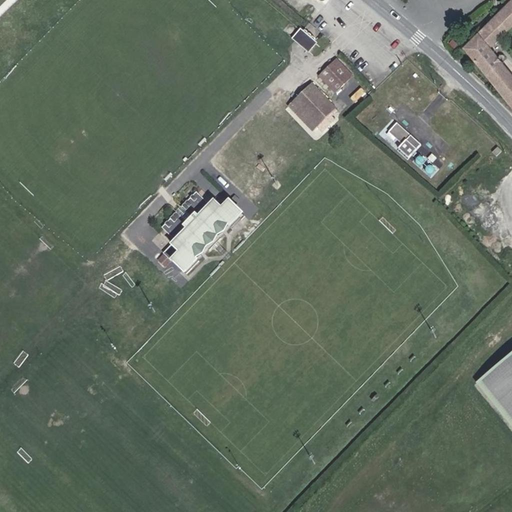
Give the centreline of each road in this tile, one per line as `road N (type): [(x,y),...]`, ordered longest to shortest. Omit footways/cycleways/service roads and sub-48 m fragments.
road 1 (unknown): [(384,9),(329,65),(278,97),(148,229)]
road 2 (tertiary): [(372,0),(511,129)]
